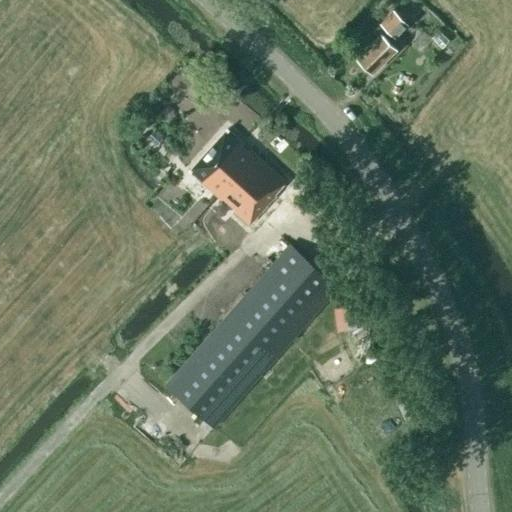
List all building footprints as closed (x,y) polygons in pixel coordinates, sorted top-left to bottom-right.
[(394,36),(407,23),(393,9),(380,22),(381,22),(372,30),(378,36),(356,57),(372,72),(396,47),(389,40),(394,36)] [(432,39),(422,31),(412,43),(422,51),(432,39)] [(239,127),(202,168),(202,169),(221,186),(225,189),(229,193),(266,151),(264,153),(259,149),(261,147),(239,127)] [(266,151),(229,193),(234,197),(236,194),(249,205),(246,208),(261,222),(286,195),(288,193),(286,191),(297,180),(297,179),(270,155),(268,157),(265,154),(267,152),(266,151)] [(203,223),(230,253),(255,230),(228,201),(203,223)] [(214,426),(338,286),(289,243),(165,382),(214,426)]
